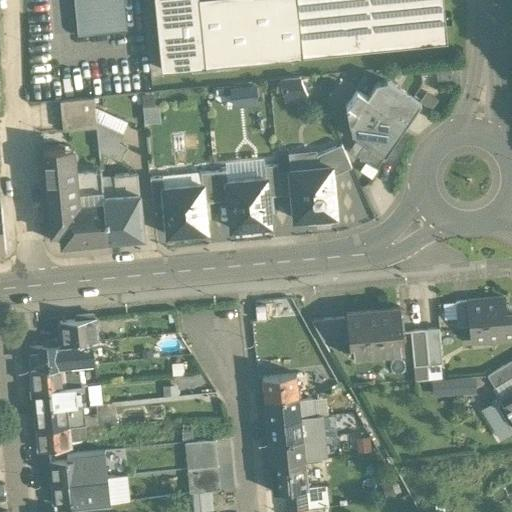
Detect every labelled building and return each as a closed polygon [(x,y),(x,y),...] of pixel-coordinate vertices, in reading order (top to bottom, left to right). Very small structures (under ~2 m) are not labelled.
[(124,12),(122,0),(73,0),(76,17),(124,12)] [(154,0),(161,71),(206,66),(199,0),(154,0)] [(199,0),(206,66),(301,57),(295,0),(199,0)] [(442,0),(295,0),(301,57),(447,43),(442,0)] [(124,12),(76,17),(78,38),(126,33),(124,12)] [(366,98),(406,124),(419,103),(386,81),(376,83),(366,98)] [(364,144),(384,157),(406,124),(366,98),(356,89),(345,107),(351,134),(364,144)] [(154,120),(155,94),(144,93),(143,120),(154,120)] [(93,98),(59,101),(62,131),(96,128),(94,109),(93,98)] [(121,122),(101,113),(94,109),(95,122),(97,123),(117,132),(121,122)] [(117,132),(97,123),(95,122),(96,128),(98,151),(118,161),(123,148),(116,145),(121,134),(117,132)] [(384,157),(364,144),(356,156),(376,170),(384,157)] [(341,145),(316,156),(317,167),(331,166),(332,176),(351,168),(341,145)] [(101,177),(74,180),(72,160),(65,161),(64,149),(42,151),(50,235),(60,234),(61,246),(107,241),(103,198),(101,177)] [(277,165),(264,166),(265,178),(266,178),(268,197),(279,196),(277,165)] [(317,167),(289,170),(294,220),(336,216),(332,176),(331,166),(317,167)] [(226,171),(213,172),(216,202),(228,201),(226,182),(227,182),(226,171)] [(213,172),(200,173),(201,184),(202,184),(204,203),(216,202),(213,172)] [(136,174),(113,176),(115,197),(103,198),(107,241),(142,238),(136,174)] [(162,177),(149,178),(152,208),(164,207),(162,188),(163,188),(162,177)] [(227,182),(226,182),(228,201),(230,230),(270,226),(268,197),(266,178),(265,178),(227,182)] [(163,188),(162,188),(164,207),(167,236),(207,232),(204,203),(202,184),(201,184),(163,188)] [(504,299),(467,302),(470,343),(511,339),(511,312),(506,313),(504,299)] [(265,306),(255,307),(256,321),(267,320),(265,306)] [(400,308),(346,313),(348,341),(350,357),(404,352),(400,308)] [(346,318),(311,321),(324,344),(348,341),(346,318)] [(76,320),(59,322),(61,340),(61,344),(61,346),(64,346),(90,343),(97,342),(94,319),(76,320)] [(438,328),(424,330),(427,366),(442,364),(438,328)] [(424,330),(410,331),(415,382),(429,381),(427,366),(424,330)] [(90,343),(64,346),(66,367),(92,364),(90,343)] [(45,346),(28,348),(30,370),(30,371),(66,367),(64,346),(61,346),(61,344),(45,346)] [(511,361),(487,376),(495,389),(511,378),(511,361)] [(182,364),(172,365),(172,377),(183,376),(182,364)] [(66,367),(30,371),(32,391),(64,387),(63,377),(62,368),(66,368),(66,367)] [(329,371),(318,372),(319,387),(331,386),(329,371)] [(72,376),(67,376),(67,377),(63,377),(64,387),(80,386),(79,375),(74,376),(74,374),(71,374),(72,376)] [(295,374),(261,378),(264,400),(298,397),(295,374)] [(471,380),(457,381),(458,394),(472,393),(471,380)] [(452,382),(435,383),(436,395),(453,394),(452,382)] [(80,386),(79,386),(80,396),(94,395),(93,385),(80,386)] [(80,386),(64,387),(65,397),(79,396),(80,396),(79,386),(80,386)] [(64,387),(32,391),(34,411),(66,407),(65,397),(64,387)] [(511,391),(501,398),(511,416),(511,391)] [(79,396),(65,397),(66,407),(80,406),(79,396)] [(298,397),(264,400),(266,422),(300,418),(298,401),(298,397)] [(344,397),(337,398),(339,414),(346,413),(344,397)] [(312,399),(298,401),(300,418),(314,417),(312,399)] [(104,404),(95,404),(96,414),(98,425),(113,424),(112,404),(104,404)] [(80,406),(66,407),(67,417),(81,416),(80,406)] [(66,407),(34,411),(36,430),(68,427),(67,417),(66,407)] [(96,414),(82,415),(84,426),(98,425),(96,414)] [(81,416),(67,417),(68,427),(84,426),(82,415),(81,416)] [(314,417),(300,418),(302,440),(322,438),(320,416),(314,417)] [(300,418),(266,422),(268,443),(302,440),(300,418)] [(84,426),(68,427),(69,437),(73,437),(78,437),(78,439),(80,439),(80,437),(85,436),(84,426)] [(68,427),(36,430),(38,451),(70,448),(69,437),(68,427)] [(322,438),(302,440),(304,460),(324,458),(322,438)] [(302,440),(268,443),(270,464),(304,461),(304,460),(302,440)] [(221,443),(214,443),(215,455),(222,455),(221,443)] [(188,449),(178,450),(178,469),(189,468),(188,450),(188,449)] [(201,449),(188,450),(189,468),(195,468),(195,464),(202,464),(201,449)] [(105,451),(90,452),(91,458),(81,459),(83,470),(98,469),(99,477),(106,476),(107,476),(105,451)] [(81,459),(49,462),(51,483),(83,480),(83,470),(81,459)] [(304,461),(270,464),(273,492),(284,491),(305,489),(307,488),(304,461)] [(98,469),(83,470),(83,480),(99,479),(99,477),(98,469)] [(106,476),(99,477),(99,479),(100,489),(108,488),(106,476)] [(99,479),(83,480),(85,490),(100,489),(99,479)] [(83,480),(51,483),(53,504),(86,501),(85,490),(83,480)] [(100,489),(85,490),(86,501),(95,500),(96,506),(110,504),(108,488),(100,489)] [(305,489),(284,491),(286,511),(293,511),(307,511),(305,489)]
